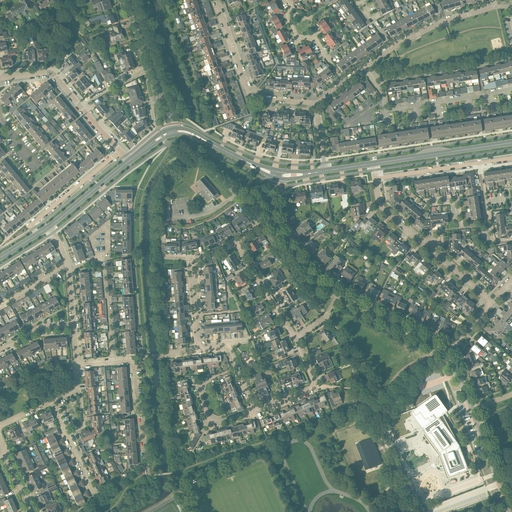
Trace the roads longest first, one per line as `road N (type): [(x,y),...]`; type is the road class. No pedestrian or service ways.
road 1 (residential): [(444,355),(491,301),(381,207),(375,178)]
road 2 (residential): [(315,103),(250,96),(216,0)]
road 3 (tertiary): [(373,163),(511,142)]
road 4 (residential): [(511,88),(384,106)]
road 5 (residential): [(37,234),(30,225),(119,151)]
road 6 (residential): [(444,355),(337,293)]
